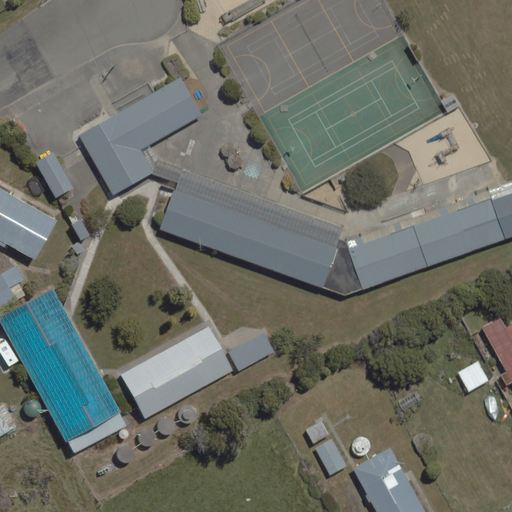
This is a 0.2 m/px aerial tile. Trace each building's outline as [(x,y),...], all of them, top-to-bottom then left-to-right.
[(174,75),(74,129),(104,185),(150,161),(138,139),(193,109),(174,75)] [(487,158),(460,110),(402,143),(429,191),(487,158)] [(66,183),(44,142),(24,152),(47,194),(66,183)] [(328,243),(180,185),(166,221),(314,278),(328,243)] [(50,216),(0,190),(0,238),(30,254),(50,216)] [(477,196),(345,242),(358,278),(490,233),(477,196)] [(83,220),(71,224),(78,243),(90,238),(83,220)] [(118,414),(47,285),(2,309),(73,439),(118,414)] [(199,316),(113,363),(140,411),(225,365),(199,316)] [(511,331),(506,334),(499,321),(482,330),(511,386),(511,331)] [(491,381),(480,360),(457,372),(468,393),(491,381)] [(0,441),(22,428),(7,404),(0,408),(0,441)] [(322,421),(302,430),(327,479),(346,470),(322,421)] [(422,511),(390,450),(352,470),(373,511),(422,511)]
